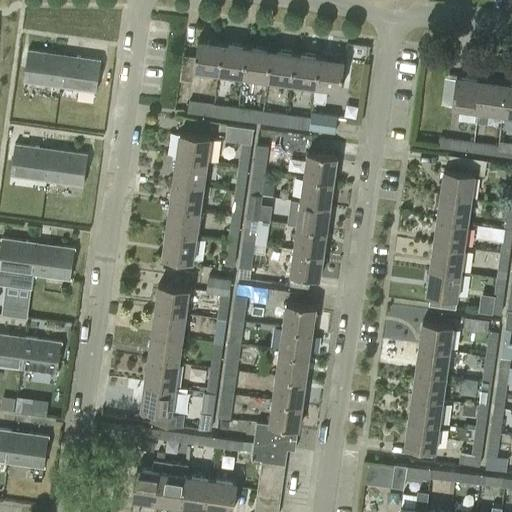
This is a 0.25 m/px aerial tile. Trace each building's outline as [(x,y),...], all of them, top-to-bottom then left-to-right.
[(184,56),(180,79),(181,80),(193,81),(195,69),(220,72),(224,43),(199,39),(196,57),(184,55),(184,56)] [(224,43),(220,72),(243,76),(247,46),(224,43)] [(247,46),(243,76),(267,79),(271,49),(247,46)] [(271,49),(267,79),(291,83),(295,53),(271,49)] [(60,86),(65,55),(28,50),(24,80),(58,85),(60,86)] [(295,53),(291,83),(316,86),(321,56),(295,53)] [(101,61),(65,55),(60,86),(96,91),(101,61)] [(316,86),(314,101),(324,103),(327,88),(341,90),(346,60),(321,56),(316,86)] [(479,109),(483,79),(458,75),(454,106),(478,109),(479,109)] [(489,111),(504,113),(508,83),(483,79),(479,109),(478,109),(476,123),(488,125),(489,111)] [(188,112),(214,116),(215,104),(189,100),(188,112)] [(238,107),(215,104),(214,116),(236,119),(238,107)] [(236,119),(261,122),(263,110),(238,107),(236,119)] [(285,126),(286,113),(263,110),(261,122),(285,126)] [(336,133),(338,115),(313,112),(312,117),(310,129),(336,133)] [(285,126),(310,129),(312,117),(286,113),(285,126)] [(242,143),(238,167),(248,169),(252,144),(254,129),(227,125),(225,141),(242,143)] [(180,132),(176,157),(208,162),(211,137),(180,132)] [(440,137),(439,147),(447,149),(472,152),(474,142),(449,138),(440,137)] [(474,142),(472,152),(496,155),(497,145),(474,142)] [(47,179),(52,149),(15,143),(11,174),(37,178),(47,179)] [(254,169),(266,171),(270,147),(257,145),(254,169)] [(511,146),(497,145),(496,155),(511,157),(511,146)] [(88,154),(52,149),(47,179),(83,185),(88,154)] [(308,152),(304,178),(334,182),(338,156),(308,152)] [(472,198),(475,175),(484,176),(487,160),(449,155),(448,170),(444,169),(441,193),(472,198)] [(176,157),(173,182),(204,187),(208,162),(176,157)] [(238,167),(235,191),(245,193),(248,169),(238,167)] [(254,169),(250,194),(262,196),(266,171),(254,169)] [(304,178),(301,202),(331,206),(334,182),(304,178)] [(204,187),(173,182),(170,205),(201,209),(204,187)] [(231,215),(242,216),(245,193),(235,191),(231,215)] [(441,193),(438,217),(468,222),(472,198),(441,193)] [(262,201),(262,196),(250,194),(247,217),(259,220),(262,201)] [(292,200),(288,225),(298,227),(327,231),(331,206),(301,202),(292,200)] [(170,205),(166,229),(198,233),(201,209),(170,205)] [(231,215),(228,239),(238,241),(242,216),(231,215)] [(247,217),(243,241),(256,244),(259,220),(247,217)] [(434,242),(464,246),(468,222),(438,217),(434,242)] [(511,239),(511,227),(504,226),(503,229),(500,248),(500,251),(510,253),(511,239)] [(298,227),(294,251),(324,255),(327,231),(298,227)] [(194,261),(198,233),(166,229),(162,256),(194,261)] [(34,273),(38,243),(2,237),(1,243),(0,250),(0,282),(32,287),(34,273)] [(234,267),(238,241),(228,239),(224,266),(234,267)] [(256,244),(243,241),(240,268),(252,269),(255,244),(256,244)] [(434,242),(430,267),(461,272),(464,246),(434,242)] [(40,243),(38,243),(34,273),(70,279),(75,248),(40,243)] [(294,251),(291,274),(320,278),(324,255),(294,251)] [(500,253),(497,276),(506,277),(510,253),(500,251),(500,253)] [(457,298),(461,272),(430,267),(427,293),(457,298)] [(209,276),(207,290),(220,292),(229,293),(231,279),(209,276)] [(496,277),(496,283),(492,313),(501,315),(506,277),(497,276),(496,277)] [(158,284),(155,308),(186,312),(190,289),(158,284)] [(220,292),(217,317),(226,318),(229,293),(220,292)] [(236,295),(232,319),(245,321),(245,319),(248,297),(236,295)] [(287,302),(284,326),(313,330),(316,306),(287,302)] [(155,308),(152,333),(183,337),(186,312),(155,308)] [(217,319),(214,341),(222,342),(226,318),(217,317),(217,319)] [(232,319),(229,343),(242,344),(245,321),(232,319)] [(423,322),(419,345),(450,349),(453,326),(423,322)] [(284,326),(280,351),(309,355),(313,330),(284,326)] [(489,331),(486,355),(495,357),(499,332),(489,331)] [(0,364),(16,367),(21,368),(25,337),(0,332),(0,364)] [(152,333),(148,356),(180,361),(183,337),(152,333)] [(25,337),(21,368),(57,373),(62,342),(25,337)] [(214,343),(210,365),(220,365),(222,342),(214,341),(214,343)] [(238,368),(240,354),(242,344),(229,343),(226,366),(238,368)] [(416,369),(447,373),(450,349),(419,345),(416,369)] [(280,351),(276,376),(306,380),(309,355),(280,351)] [(492,380),(495,357),(486,355),(482,378),(492,380)] [(148,356),(145,381),(176,385),(180,361),(148,356)] [(510,359),(501,357),(498,381),(507,382),(510,359)] [(210,365),(207,389),(216,390),(220,365),(210,365)] [(226,366),(222,391),(235,393),(238,368),(226,366)] [(416,369),(412,393),(443,398),(447,373),(416,369)] [(276,376),(273,400),(302,404),(306,380),(276,376)] [(482,378),(479,403),(488,405),(492,380),(482,378)] [(153,410),(151,422),(182,426),(187,389),(176,387),(176,385),(145,381),(141,408),(153,410)] [(498,381),(494,405),(504,407),(507,382),(498,381)] [(207,389),(203,417),(212,418),(216,390),(207,389)] [(231,419),(235,393),(222,391),(218,418),(231,419)] [(412,393),(409,419),(440,423),(443,398),(412,393)] [(0,405),(0,408),(13,410),(15,397),(1,396),(0,405)] [(273,400),(270,422),(299,427),(302,404),(273,400)] [(479,403),(475,428),(485,429),(488,405),(479,403)] [(494,405),(490,430),(500,432),(504,407),(494,405)] [(436,449),(439,424),(440,423),(409,419),(405,445),(436,449)] [(253,453),(252,459),(262,460),(264,445),(294,450),(298,429),(299,429),(299,427),(270,422),(270,423),(257,421),(254,443),(253,453)] [(135,426),(134,435),(154,438),(155,429),(143,427),(135,426)] [(480,467),(481,454),(485,429),(475,428),(472,453),(461,452),(459,463),(480,467)] [(0,460),(8,461),(12,431),(0,429),(0,460)] [(167,430),(166,440),(191,443),(192,434),(167,430)] [(508,458),(507,458),(497,457),(500,432),(490,430),(485,469),(506,472),(508,458)] [(44,467),(48,436),(12,431),(8,461),(44,467)] [(192,434),(191,443),(215,447),(216,437),(192,434)] [(216,437),(215,447),(241,451),(253,453),(254,443),(242,441),(216,437)] [(137,468),(133,497),(156,501),(160,471),(162,460),(153,459),(151,470),(137,468)] [(160,471),(156,501),(181,504),(186,475),(187,464),(162,460),(160,471)] [(262,460),(260,471),(284,475),(286,463),(262,460)] [(406,475),(408,466),(395,464),(392,487),(404,488),(406,475)] [(406,475),(431,479),(432,469),(408,466),(406,475)] [(431,479),(454,481),(455,472),(432,469),(431,479)] [(260,471),(259,482),(283,485),(284,475),(260,471)] [(480,475),(455,472),(454,481),(479,485),(480,475)] [(186,475),(181,504),(206,508),(210,479),(186,475)] [(479,485),(504,488),(504,478),(480,475),(479,485)] [(210,479),(206,508),(232,511),(236,482),(210,479)] [(259,482),(257,494),(281,497),(283,485),(259,482)] [(401,505),(400,511),(426,511),(426,509),(429,493),(416,491),(414,507),(401,505)] [(257,494),(256,504),(280,507),(281,497),(257,494)]
